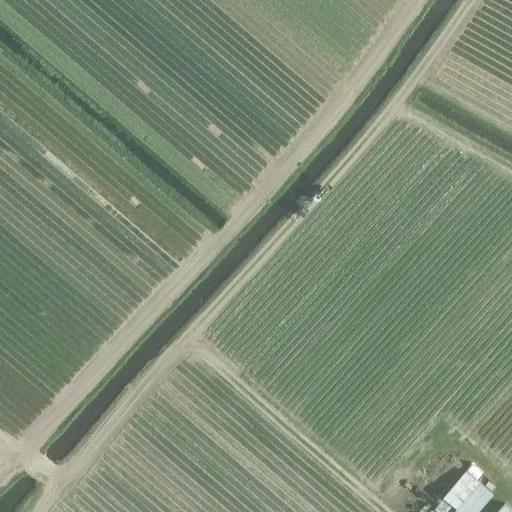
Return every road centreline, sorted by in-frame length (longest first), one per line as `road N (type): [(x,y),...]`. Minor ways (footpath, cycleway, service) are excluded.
road 1 (track): [(473,0),(403,94),(191,335),(390,511)]
road 2 (track): [(419,0),(321,135),(0,482)]
road 3 (track): [(191,335),(55,482)]
